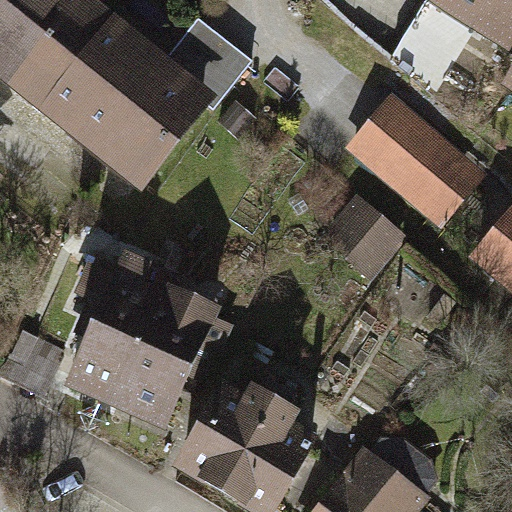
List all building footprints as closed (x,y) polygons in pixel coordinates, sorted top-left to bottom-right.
[(76,0),(0,0),(0,69),(41,104),(107,26),(76,0)] [(511,103),(511,0),(430,0),(417,20),(511,79),(511,90),(506,100),(511,103)] [(107,26),(41,104),(142,188),(208,109),(107,26)] [(485,186),(390,109),(344,165),(439,242),(485,186)] [(407,253),(360,208),(323,247),(370,292),(407,253)] [(511,217),(465,274),(511,313),(511,217)] [(115,287),(64,405),(160,446),(191,373),(211,381),(230,336),(155,304),(159,294),(137,285),(133,295),(115,287)] [(217,492),(272,395),(260,388),(254,399),(243,393),(237,403),(214,390),(170,466),(217,492)] [(272,395),(217,492),(251,511),(268,511),(309,441),(288,429),(294,420),(287,416),(292,407),(272,395)] [(362,451),(312,511),(412,511),(435,485),(431,463),(400,438),(380,440),(368,456),(362,451)]
